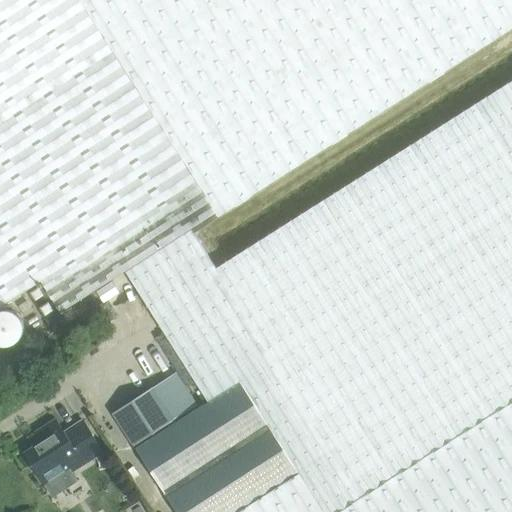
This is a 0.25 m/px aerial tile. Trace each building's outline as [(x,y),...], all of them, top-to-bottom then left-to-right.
[(511,0),(0,0),(0,307),(41,281),(62,313),(125,273),(136,290),(138,293),(204,250),(189,227),(203,218),(205,221),(511,26),(511,0)] [(511,511),(511,80),(216,268),(204,250),(138,293),(207,403),(164,430),(162,427),(149,436),(151,439),(135,449),(175,511),(511,511)] [(45,324),(58,316),(41,290),(29,298),(45,324)] [(69,359),(78,354),(74,348),(66,354),(69,359)] [(149,436),(162,427),(197,404),(175,373),(113,414),(133,447),(149,436)] [(45,440),(24,453),(39,477),(63,462),(70,472),(103,452),(83,421),(70,429),(71,431),(66,435),(56,419),(39,430),(45,440)]
